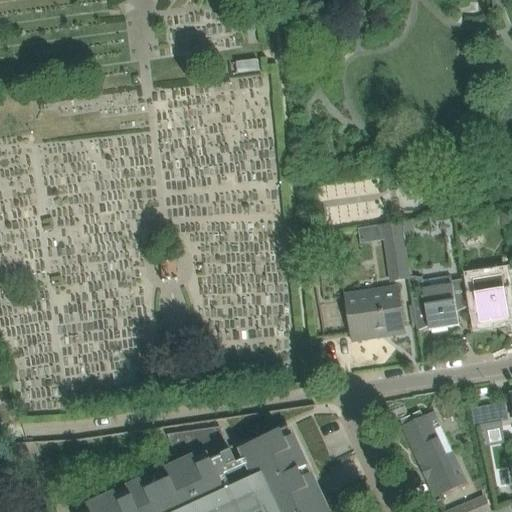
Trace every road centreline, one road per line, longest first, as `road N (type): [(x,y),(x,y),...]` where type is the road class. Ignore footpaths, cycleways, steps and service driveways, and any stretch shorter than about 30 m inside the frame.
road 1 (residential): [(20,438),(331,393)]
road 2 (residential): [(331,393),(511,365)]
road 3 (residential): [(389,511),(331,393)]
